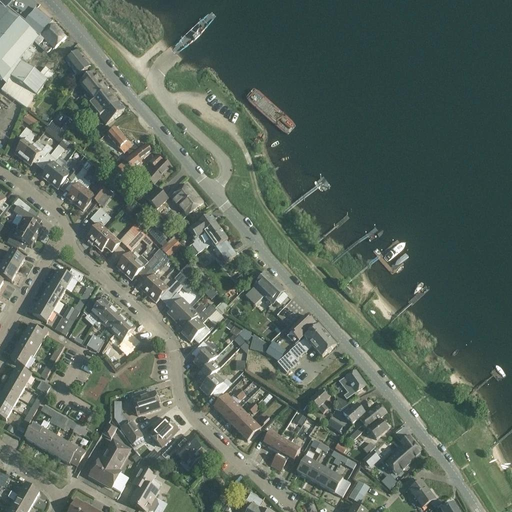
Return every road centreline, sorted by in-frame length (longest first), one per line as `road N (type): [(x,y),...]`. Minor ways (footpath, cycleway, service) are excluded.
road 1 (tertiary): [(478,511),(407,414),(213,193)]
road 2 (residential): [(289,511),(188,411),(168,342),(70,243)]
road 3 (tertiary): [(213,193),(47,0)]
road 4 (residential): [(0,340),(51,252),(70,243)]
